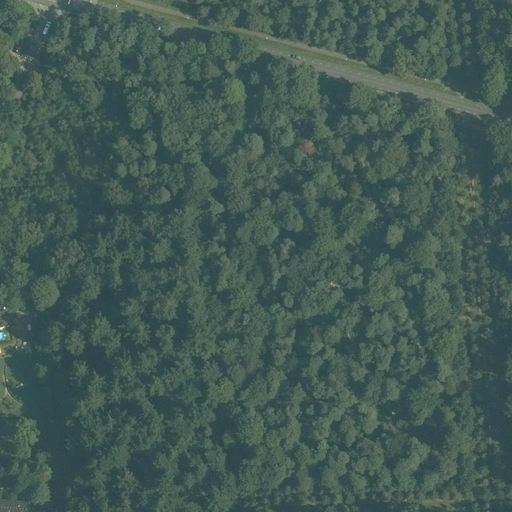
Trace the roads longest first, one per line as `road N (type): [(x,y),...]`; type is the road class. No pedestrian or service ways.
road 1 (secondary): [(511,119),(135,19)]
road 2 (track): [(476,243),(494,511)]
road 3 (track): [(456,0),(476,243)]
